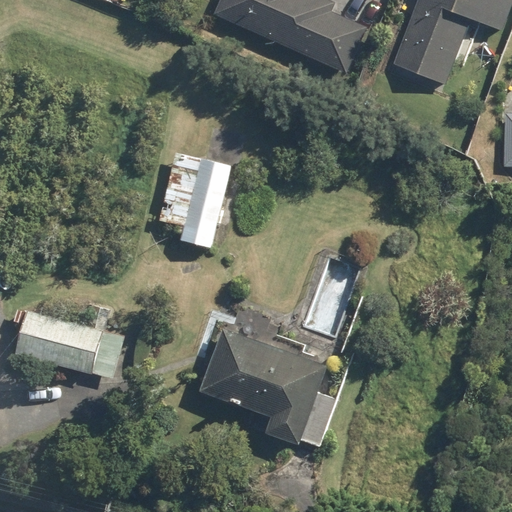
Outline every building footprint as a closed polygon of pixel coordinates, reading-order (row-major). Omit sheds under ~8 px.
[(222,0),(214,17),(348,77),(369,29),(333,13),(336,5),(324,0),(222,0)] [(511,0),(419,0),(395,66),(447,86),(472,22),(504,32),(511,8),(511,0)] [(181,242),(212,249),(232,169),(176,155),(159,223),(177,227),(175,235),(183,236),(181,242)] [(16,356),(93,378),(104,333),(27,313),(27,314),(16,312),(13,324),(23,327),(16,356)] [(305,443),(321,449),(338,402),(320,396),(330,369),(223,330),(200,395),(274,421),(269,435),(303,448),(305,443)]
